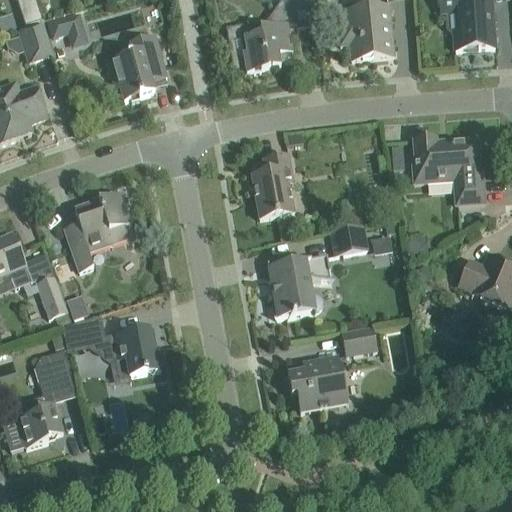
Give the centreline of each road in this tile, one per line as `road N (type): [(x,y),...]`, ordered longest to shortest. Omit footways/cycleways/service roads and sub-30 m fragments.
road 1 (residential): [(33,511),(209,467),(224,455),(229,416),(177,144)]
road 2 (residential): [(177,144),(302,118),(511,98)]
road 3 (residential): [(177,144),(0,202)]
